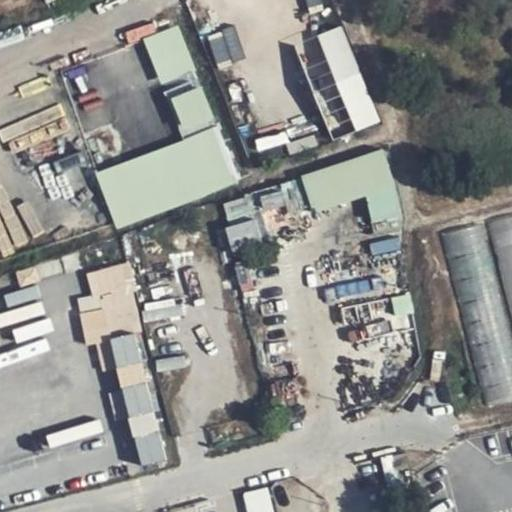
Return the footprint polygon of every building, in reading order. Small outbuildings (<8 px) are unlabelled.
[(98,170),(118,227),(240,184),(184,23),(148,36),(184,140),(98,170)] [(296,46),(336,139),(384,119),(344,26),(296,46)] [(313,211),(369,197),(376,224),(405,216),(388,150),(303,172),(313,211)] [(49,235),(93,228),(88,202),(80,204),(78,192),(58,196),(62,218),(46,220),(49,235)] [(143,466),(170,460),(128,262),(91,270),(96,296),(84,299),(99,372),(120,367),(124,387),(112,390),(118,420),(133,417),(143,466)] [(486,403),(511,398),(511,339),(511,335),(484,340),(480,319),(472,320),(486,403)] [(247,492),(251,511),(275,511),(270,487),(247,492)]
